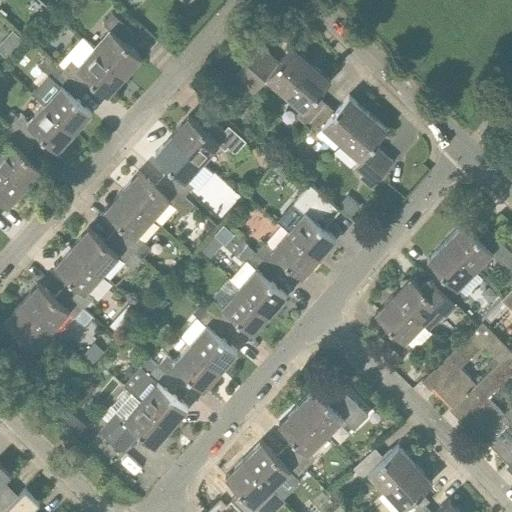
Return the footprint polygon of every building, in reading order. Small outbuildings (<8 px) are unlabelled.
[(93,46),(124,74),(141,55),(126,41),(135,32),(113,12),(102,23),(109,29),(93,46)] [(266,77),(284,93),(311,62),(292,45),(278,61),(261,46),(235,75),(253,91),(266,77)] [(107,93),(124,74),(93,46),(78,63),(72,58),(62,68),(84,88),(91,79),(107,93)] [(306,124),(325,102),(317,94),(330,78),(311,62),(284,93),(302,108),(296,115),(306,124)] [(43,102),(74,130),(91,111),(76,97),(84,88),(62,68),(53,79),(59,85),(43,102)] [(322,126),(341,142),(368,111),(348,94),(335,110),(325,102),(306,124),(309,126),(303,132),(308,137),(314,130),(317,133),(322,126)] [(57,149),(74,130),(43,102),(26,121),(15,111),(7,120),(12,124),(34,144),(41,134),(57,149)] [(362,174),(359,176),(370,186),(393,160),(373,143),(387,127),(368,111),(341,142),(359,159),(353,166),(362,174)] [(172,133),(203,161),(218,145),(224,150),(227,147),(234,154),(245,142),(228,126),(225,129),(210,116),(201,125),(189,114),(172,133)] [(0,149),(0,163),(24,185),(41,167),(26,153),(34,144),(12,124),(2,135),(9,140),(0,149)] [(162,175),(184,196),(193,186),(186,180),(203,161),(172,133),(155,152),(170,166),(162,175)] [(0,197),(7,204),(24,185),(0,163),(0,197)] [(194,205),(184,196),(162,175),(154,184),(139,170),(122,189),(153,217),(168,200),(185,215),(194,205)] [(136,235),(143,227),(153,217),(122,189),(105,208),(120,222),(112,231),(140,259),(150,248),(136,235)] [(287,228),(319,256),(335,237),(320,223),(328,213),(306,194),(296,205),(302,211),(287,228)] [(491,253),(511,273),(511,251),(487,227),(478,236),(463,221),(445,239),(475,269),(491,253)] [(132,269),(140,259),(112,231),(104,240),(89,226),(72,245),(103,274),(118,257),(132,269)] [(302,275),(319,256),(287,228),(271,246),(265,241),(256,251),(278,271),(286,262),(302,275)] [(434,281),(455,301),(465,292),(459,286),(475,269),(445,239),(427,258),(442,272),(434,281)] [(238,285),(269,313),(286,293),(271,280),(278,271),(256,251),(248,244),(239,254),(253,267),(238,285)] [(62,287),(85,307),(95,296),(88,290),(103,274),(72,245),(55,264),(70,278),(62,287)] [(455,301),(434,281),(429,276),(421,285),(410,275),(392,293),(422,323),(428,329),(455,301)] [(75,318),(85,307),(62,287),(54,295),(39,281),(22,300),(54,329),(68,313),(75,318)] [(253,331),(269,313),(238,285),(223,302),(216,297),(208,306),(230,326),(237,318),(253,331)] [(511,308),(511,287),(501,299),(485,317),(491,323),(508,305),(511,309),(511,308)] [(402,356),(412,345),(407,340),(422,323),(392,293),(375,311),(390,326),(381,335),(402,356)] [(33,363),(43,352),(38,347),(54,329),(22,300),(5,319),(20,333),(12,343),(33,363)] [(135,309),(129,304),(110,325),(116,331),(135,309)] [(189,341),(220,369),(237,350),(221,336),(230,326),(208,306),(198,318),(204,324),(189,341)] [(452,404),(476,382),(460,366),(483,343),(499,360),(510,349),(482,320),(422,378),(431,387),(433,385),(452,404)] [(204,387),(220,369),(189,341),(173,359),(166,355),(158,363),(180,383),(188,375),(204,387)] [(480,434),(504,411),(488,395),(511,373),(511,350),(510,349),(499,360),(476,382),(452,404),(450,407),(459,416),(461,414),(480,434)] [(139,398),(171,425),(188,406),(172,393),(180,383),(158,363),(149,375),(155,380),(139,398)] [(343,418),(349,424),(359,414),(338,393),(329,402),(315,387),(296,404),(326,435),(343,418)] [(155,444),(171,425),(139,398),(124,415),(118,410),(108,421),(130,441),(139,431),(155,444)] [(508,462),(511,458),(511,402),(504,411),(480,434),(478,436),(486,445),(489,443),(508,462)] [(284,446),(306,466),(315,457),(309,451),(326,435),(296,404),(278,422),(293,437),(284,446)] [(296,477),(306,466),(284,446),(276,454),(261,439),(243,457),(273,487),(290,471),(296,477)] [(369,472),(384,490),(416,462),(398,443),(383,457),(374,447),(352,467),(362,478),(369,472)] [(243,511),(259,511),(262,510),(256,504),(273,487),(243,457),(225,475),(240,490),(231,499),(243,511)] [(0,511),(18,494),(4,479),(11,472),(0,461),(0,511)] [(415,511),(425,504),(430,500),(422,490),(433,480),(416,462),(384,490),(400,507),(394,511),(415,511)] [(36,511),(32,508),(40,500),(25,486),(18,494),(0,511),(36,511)] [(461,511),(449,498),(433,511),(432,511),(425,504),(415,511),(461,511)] [(352,511),(342,500),(328,511),(352,511)]
